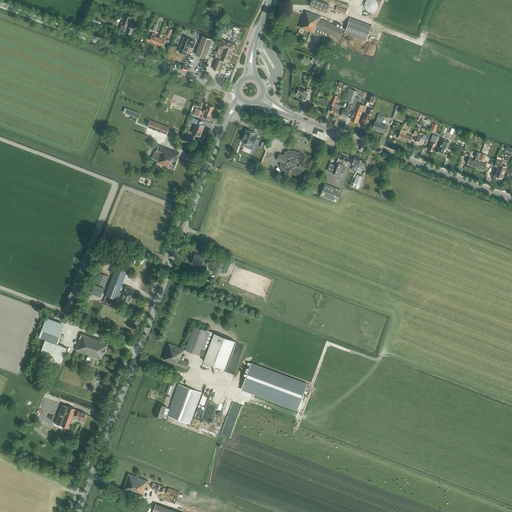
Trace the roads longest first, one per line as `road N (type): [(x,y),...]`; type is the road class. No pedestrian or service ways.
road 1 (tertiary): [(78,511),(182,235)]
road 2 (secondary): [(511,199),(284,112)]
road 3 (unclassified): [(228,89),(0,5)]
road 4 (tertiary): [(227,118),(182,235)]
